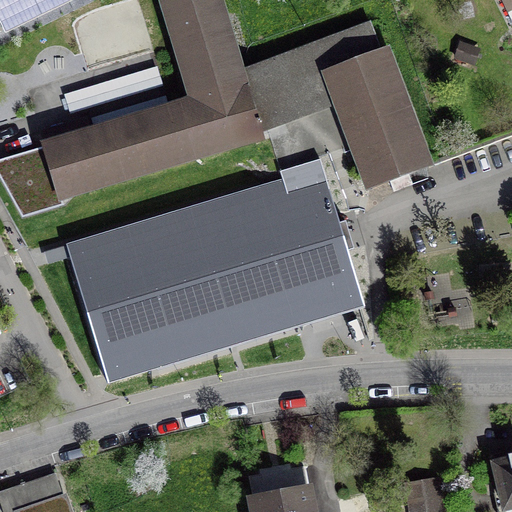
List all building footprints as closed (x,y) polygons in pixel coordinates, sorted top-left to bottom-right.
[(0,0),(0,32),(65,0),(0,0)] [(371,24),(244,71),(220,0),(159,0),(187,100),(40,144),(42,150),(59,205),(63,204),(266,143),(263,134),(335,108),(323,75),(383,53),(371,24)] [(383,53),(323,75),(335,108),(369,196),(435,170),(389,50),(383,53)] [(59,205),(42,150),(0,162),(0,179),(22,219),(64,207),(63,204),(59,205)] [(341,230),(320,161),(280,173),(282,180),(67,244),(110,387),(251,344),(365,310),(341,230)] [(511,463),(500,467),(511,509),(511,463)] [(60,484),(10,502),(13,511),(76,511),(74,505),(68,507),(60,484)] [(443,511),(438,487),(411,493),(415,511),(443,511)] [(316,511),(312,490),(248,501),(250,511),(316,511)]
